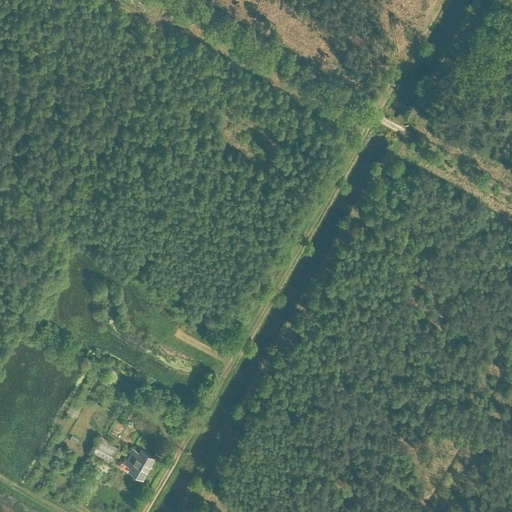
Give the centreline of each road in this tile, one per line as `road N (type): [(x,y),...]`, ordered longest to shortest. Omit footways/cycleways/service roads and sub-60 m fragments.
road 1 (track): [(145,511),(441,0)]
road 2 (track): [(511,196),(175,0)]
